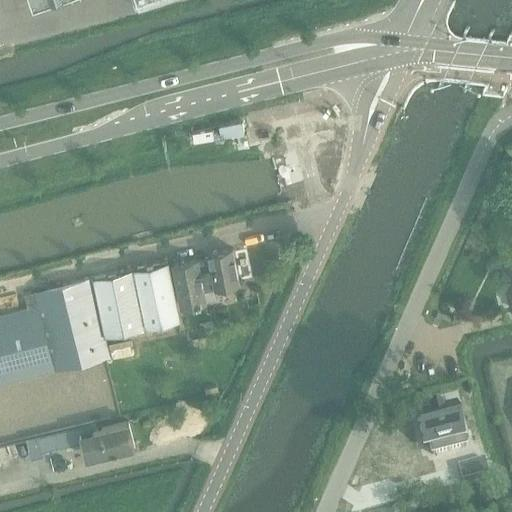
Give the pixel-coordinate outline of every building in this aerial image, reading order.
[(511,242),(500,246),(504,262),(506,261),(511,284),(511,287),(511,288),(507,289),(511,310),(511,309),(511,242)] [(206,300),(204,291),(215,288),(240,283),(233,249),(208,254),(209,259),(198,261),(197,259),(172,265),(181,305),(206,300)] [(0,383),(20,378),(43,372),(110,356),(105,335),(143,327),(179,320),(167,261),(131,269),(93,276),(24,294),(27,309),(0,315),(0,383)] [(428,408),(415,411),(423,445),(428,444),(431,453),(465,444),(454,401),(440,405),(440,404),(428,407),(428,408)] [(147,412),(101,424),(109,456),(112,455),(117,454),(155,444),(155,443),(147,412)] [(22,442),(0,447),(0,500),(34,492),(22,442)] [(482,461),(457,468),(461,483),(486,477),(482,461)]
